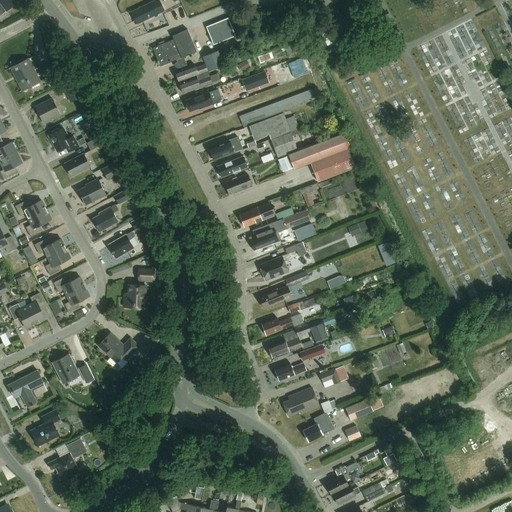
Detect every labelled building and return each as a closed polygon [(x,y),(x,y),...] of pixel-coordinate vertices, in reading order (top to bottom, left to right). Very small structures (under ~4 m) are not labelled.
[(0,0),(0,15),(7,10),(16,3),(14,0),(0,0)] [(164,10),(159,0),(154,0),(131,11),(137,24),(164,10)] [(236,35),(229,17),(206,26),(213,44),(236,35)] [(324,25),(318,28),(327,45),(333,43),(324,25)] [(177,59),(181,69),(175,71),(179,81),(226,64),(221,50),(203,56),(205,64),(198,66),(197,64),(195,65),(195,64),(187,67),(184,56),(197,51),(188,29),(172,35),(174,39),(153,47),(158,60),(157,61),(158,64),(159,63),(160,66),(177,59)] [(272,51),(260,55),(263,61),(274,57),(272,51)] [(40,84),(39,82),(40,81),(29,58),(11,67),(22,90),(31,85),(33,88),(40,84)] [(251,67),(247,59),(237,65),(242,72),(251,67)] [(43,71),(51,86),(63,80),(55,65),(43,71)] [(183,93),(212,82),(219,80),(216,73),(210,75),(208,71),(179,82),(183,93)] [(269,82),(265,71),(241,79),(246,91),(269,82)] [(71,102),(82,97),(74,80),(63,85),(71,102)] [(312,89),(315,99),(321,97),(317,87),(312,89)] [(310,101),(315,99),(312,89),(306,91),(310,101)] [(199,109),(213,103),(208,91),(185,100),(190,111),(199,108),(199,109)] [(304,103),(310,101),(306,91),(300,93),(304,103)] [(299,105),(304,103),(300,93),(295,95),(299,105)] [(293,107),(299,105),(295,95),(289,97),(293,107)] [(288,109),(293,107),(289,97),(284,99),(288,109)] [(52,98),(35,106),(44,124),(53,119),(52,118),(60,114),(52,98)] [(282,111),(288,109),(284,99),(278,101),(282,111)] [(276,113),(282,111),(278,101),(273,103),(276,113)] [(271,115),(276,113),(273,103),(267,106),(271,115)] [(265,118),(271,115),(267,106),(262,108),(265,118)] [(260,120),(265,118),(262,108),(256,110),(260,120)] [(251,112),(254,122),(260,120),(256,110),(251,112)] [(249,124),(254,122),(251,112),(245,114),(249,124)] [(263,120),(270,139),(290,132),(299,128),(294,116),(286,119),(283,113),(263,120)] [(243,126),(249,124),(245,114),(239,116),(243,126)] [(73,135),(68,138),(63,128),(50,134),(58,151),(66,146),(68,151),(79,146),(73,135)] [(290,132),(270,139),(277,157),(297,150),(290,132)] [(288,156),(293,168),(294,170),(310,163),(317,182),(355,167),(348,149),(350,149),(344,132),(288,154),(288,156)] [(90,150),(105,143),(101,136),(87,143),(90,150)] [(242,148),(237,136),(216,144),(217,145),(209,148),(213,159),(222,155),(222,158),(234,153),(234,151),(242,148)] [(0,160),(17,152),(12,141),(5,145),(2,139),(0,140),(0,160)] [(248,147),(256,144),(255,139),(246,142),(248,147)] [(263,155),(265,161),(275,157),(273,151),(263,155)] [(17,152),(0,160),(0,161),(4,169),(0,171),(4,179),(18,171),(16,166),(23,162),(17,152)] [(65,163),(71,176),(90,166),(83,153),(65,163)] [(222,177),(247,167),(243,156),(218,166),(222,177)] [(293,168),(288,156),(278,160),(282,172),(293,168)] [(108,180),(124,172),(118,161),(102,169),(108,180)] [(248,174),(237,178),(237,177),(233,178),(233,179),(225,182),(229,193),(252,185),(248,174)] [(89,184),(78,190),(86,205),(106,194),(98,178),(89,183),(89,184)] [(304,187),(309,204),(315,203),(310,185),(304,187)] [(118,203),(133,195),(129,188),(114,196),(118,203)] [(29,218),(46,209),(41,199),(30,205),(27,200),(16,206),(20,215),(26,213),(29,218)] [(262,219),(275,214),(270,202),(257,207),(239,214),(244,227),(262,220),(262,219)] [(115,204),(98,213),(99,215),(92,219),(99,232),(118,222),(113,213),(118,210),(115,204)] [(40,225),(51,219),(46,209),(29,218),(31,224),(26,227),(31,236),(43,230),(40,225)] [(288,229),(307,221),(303,211),(284,219),(288,229)] [(149,220),(145,214),(131,222),(135,228),(149,220)] [(299,239),(318,232),(314,221),(295,227),(299,239)] [(352,236),(368,229),(364,221),(348,227),(352,236)] [(8,252),(17,247),(11,235),(6,238),(0,227),(0,226),(0,249),(5,247),(8,252)] [(254,250),(273,243),(272,241),(278,239),(273,228),(259,233),(260,235),(250,239),(254,250)] [(108,244),(116,257),(134,247),(129,239),(135,236),(132,231),(108,244)] [(29,241),(26,236),(19,240),(22,245),(29,241)] [(48,257),(66,248),(61,238),(49,244),(46,238),(35,244),(39,253),(45,251),(48,257)] [(306,253),(302,242),(284,249),(287,254),(296,250),(299,256),(306,253)] [(59,263),(71,258),(66,248),(48,257),(51,263),(45,265),(50,275),(62,269),(59,263)] [(282,256),(260,265),(266,280),(288,271),(282,256)] [(137,281),(154,282),(154,268),(138,267),(137,281)] [(287,288),(309,279),(306,271),(284,280),(287,285),(287,288)] [(67,295),(85,286),(80,276),(68,282),(66,276),(54,282),(59,291),(64,289),(67,295)] [(346,282),(344,276),(340,276),(336,277),(340,285),(346,282)] [(45,291),(52,288),(49,282),(42,286),(45,291)] [(144,308),(145,284),(129,284),(129,298),(125,298),(124,307),(144,308)] [(291,297),(287,288),(287,285),(259,296),(264,308),(291,297)] [(78,301),(90,296),(85,286),(67,295),(70,301),(65,303),(69,313),(81,307),(78,301)] [(36,323),(46,318),(40,307),(46,304),(40,292),(30,297),(33,302),(27,305),(36,323)] [(302,301),(287,306),(290,312),(304,307),(302,301)] [(36,323),(27,305),(21,308),(18,303),(9,308),(15,319),(20,317),(26,328),(36,323)] [(77,318),(79,318),(85,314),(82,309),(75,313),(77,318)] [(296,313),(290,317),(278,321),(277,317),(262,323),(266,335),(293,324),(295,327),(305,323),(296,313)] [(308,325),(296,330),(298,337),(311,332),(312,334),(314,333),(312,328),(310,329),(308,325)] [(395,333),(392,326),(382,330),(385,337),(395,333)] [(113,366),(116,362),(122,356),(126,360),(139,346),(130,337),(124,344),(111,332),(98,345),(111,357),(107,360),(113,366)] [(273,358),(302,346),(299,337),(286,342),(285,341),(269,347),(273,358)] [(299,352),(303,361),(326,352),(323,343),(299,352)] [(406,352),(403,343),(397,345),(400,354),(406,352)] [(63,382),(79,374),(69,354),(53,362),(63,382)] [(279,380),(306,370),(304,363),(292,367),(290,363),(275,369),(279,380)] [(94,378),(87,364),(79,368),(86,382),(94,378)] [(335,369),(340,381),(349,378),(343,366),(335,369)] [(340,381),(335,369),(335,368),(319,374),(322,383),(332,379),(334,384),(340,381)] [(30,389),(44,382),(38,369),(8,384),(14,397),(19,394),(26,407),(37,401),(30,389)] [(289,416),(299,412),(300,414),(319,406),(311,387),(288,397),(289,400),(283,402),(289,416)] [(402,397),(399,388),(380,396),(384,405),(396,401),(395,399),(402,397)] [(350,420),(383,406),(378,394),(345,408),(350,420)] [(53,422),(60,419),(55,409),(42,416),(45,422),(31,430),(39,445),(59,435),(53,422)] [(323,434),(322,431),(328,429),(328,430),(334,428),(327,413),(326,414),(325,413),(315,418),(317,423),(303,430),(309,441),(323,434)] [(111,425),(121,421),(117,414),(108,419),(111,425)] [(355,424),(344,429),(349,440),(360,435),(355,424)] [(73,458),(87,451),(81,438),(66,445),(69,452),(49,463),(52,469),(56,467),(59,473),(58,473),(61,479),(69,475),(69,474),(78,469),(73,458)] [(356,462),(345,467),(348,472),(359,467),(356,462)] [(348,485),(348,484),(346,480),(350,478),(348,472),(326,483),(332,495),(333,494),(333,493),(348,485)] [(375,491),(383,487),(380,481),(373,485),(375,491)] [(338,504),(355,495),(360,492),(358,486),(352,489),(350,483),(348,484),(348,485),(333,493),(333,494),(338,504)] [(373,485),(362,491),(365,496),(375,491),(373,485)] [(201,499),(203,487),(197,486),(195,498),(201,499)] [(375,491),(378,496),(385,492),(383,487),(375,491)] [(367,501),(378,496),(375,491),(365,496),(367,501)] [(212,511),(215,501),(211,500),(209,508),(201,506),(199,511),(212,511)] [(239,509),(241,501),(237,500),(235,508),(227,506),(225,511),(226,511),(225,511),(238,511),(239,509)] [(225,511),(226,511),(225,511),(217,510),(219,502),(215,501),(212,511),(225,511)] [(199,511),(201,506),(182,502),(180,509),(187,510),(186,511),(199,511)]
